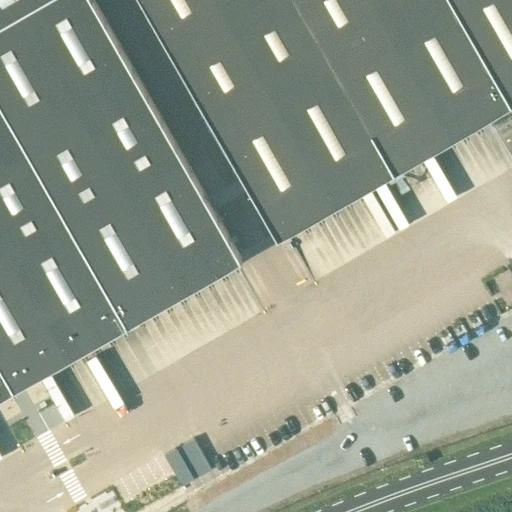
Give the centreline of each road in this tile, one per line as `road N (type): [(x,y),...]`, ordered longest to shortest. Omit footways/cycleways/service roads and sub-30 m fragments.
road 1 (unknown): [(216,511),(511,363)]
road 2 (primary): [(511,459),(361,511)]
